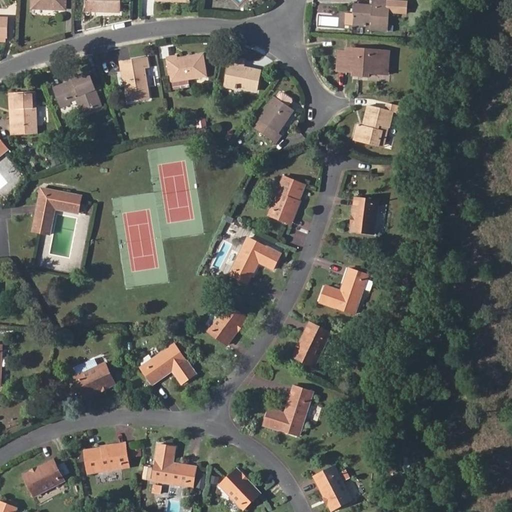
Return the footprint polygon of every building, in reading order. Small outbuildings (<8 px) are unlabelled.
[(31,0),(31,9),(66,10),(66,0),(31,0)] [(119,12),(119,0),(88,0),(88,11),(119,12)] [(353,4),(352,25),(371,26),(370,28),(388,30),(389,8),(387,8),(387,0),(372,0),(372,5),(353,4)] [(381,73),(381,50),(344,49),(343,52),(343,72),(356,72),(356,76),(366,76),(366,72),(381,73)] [(343,72),(343,52),(335,51),(334,71),(343,72)] [(167,57),(170,81),(206,76),(202,55),(176,58),(176,56),(167,57)] [(256,92),(260,71),(243,67),(244,60),(230,57),(224,87),(241,90),(241,89),(256,92)] [(122,62),(126,85),(129,101),(149,98),(144,68),(148,68),(146,58),(122,62)] [(81,113),(101,106),(89,71),(67,79),(68,82),(53,87),(61,107),(71,104),(71,102),(76,100),(81,113)] [(37,133),(35,92),(10,93),(11,135),(23,134),(24,142),(37,142),(37,133)] [(278,133),(294,110),(289,107),(293,102),(292,99),(283,93),(280,93),(277,99),(276,98),(254,130),(276,144),(282,136),(278,133)] [(385,127),(389,129),(393,112),(402,114),(404,108),(386,104),(385,109),(368,106),(363,126),(358,124),(354,140),(380,147),(385,127)] [(385,148),(389,129),(385,127),(380,147),(385,148)] [(51,166),(59,165),(57,155),(49,156),(51,166)] [(295,199),(300,200),(305,185),(283,176),(268,215),(286,222),(295,199)] [(82,195),(40,187),(31,231),(50,235),(55,210),(79,214),(82,195)] [(379,199),(354,197),(351,231),(375,234),(379,199)] [(291,224),(300,200),(295,199),(286,222),(291,224)] [(229,274),(247,284),(259,262),(273,270),(281,254),(247,237),(229,274)] [(368,275),(348,268),(341,290),(326,285),(320,302),(356,314),(368,275)] [(208,331),(227,345),(247,318),(228,304),(208,331)] [(293,357),(314,367),(331,332),(309,322),(293,357)] [(197,374),(174,343),(140,367),(152,385),(172,370),(182,385),(197,374)] [(115,384),(105,364),(74,378),(84,399),(115,384)] [(313,391),(293,385),(284,413),(269,408),(263,425),(299,436),(313,391)] [(129,467),(125,443),(84,450),(88,474),(129,467)] [(176,447),(158,444),(152,481),(193,488),(197,467),(173,463),(176,447)] [(34,496),(65,481),(54,459),(23,475),(34,496)] [(334,466),(314,476),(331,511),(352,500),(334,466)] [(237,468),(219,486),(242,510),(261,493),(237,468)] [(15,511),(17,508),(0,501),(0,511),(15,511)]
